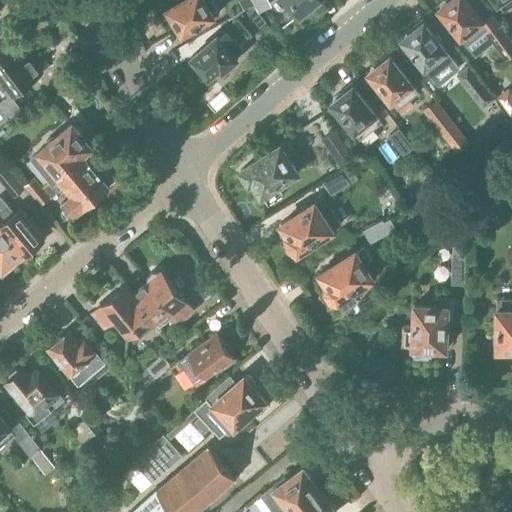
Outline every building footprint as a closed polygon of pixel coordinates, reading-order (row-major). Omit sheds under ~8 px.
[(180,0),(166,8),(181,34),(219,12),(211,0),(180,0)] [(238,0),(244,9),(253,4),(250,0),(238,0)] [(284,0),(299,17),(318,0),(284,0)] [(483,23),(465,0),(450,0),(439,8),(467,44),(487,29),(493,37),(492,38),(507,57),(511,52),(511,42),(492,16),(483,23)] [(511,0),(496,0),(504,11),(511,4),(511,0)] [(258,30),(250,21),(259,14),(254,7),(245,15),(242,12),(233,20),(249,38),(258,30)] [(403,38),(431,73),(451,57),(423,22),(403,38)] [(235,57),(234,56),(242,49),(225,29),(218,36),(216,34),(191,56),(197,63),(195,65),(199,74),(206,78),(219,67),(221,69),(235,57)] [(26,50),(21,54),(8,36),(0,41),(0,82),(8,94),(41,70),(26,50)] [(389,53),(368,70),(396,107),(418,90),(389,53)] [(482,107),(494,98),(468,64),(456,73),(482,107)] [(353,83),(331,100),(359,136),(381,119),(353,83)] [(63,92),(57,85),(47,93),(54,101),(63,92)] [(511,90),(510,87),(497,96),(511,117),(511,115),(511,90)] [(436,98),(423,108),(456,151),(469,141),(436,98)] [(0,101),(0,123),(12,114),(2,100),(0,101)] [(511,140),(511,131),(506,116),(472,144),(479,154),(511,140)] [(71,120),(30,153),(49,176),(78,150),(79,150),(89,142),(71,120)] [(388,135),(403,155),(414,146),(398,127),(388,135)] [(323,137),(337,158),(349,150),(335,128),(323,137)] [(298,151),(289,137),(240,169),(249,181),(252,179),(268,203),(283,193),(277,183),(298,169),(290,156),(298,151)] [(42,186),(40,184),(31,191),(41,204),(50,196),(51,197),(66,184),(71,190),(63,197),(72,208),(113,175),(102,162),(94,168),(79,150),(78,150),(49,176),(51,178),(42,186)] [(0,164),(0,178),(14,195),(24,186),(3,162),(0,164)] [(323,182),(331,194),(357,177),(350,165),(323,182)] [(436,173),(429,178),(429,185),(433,192),(444,183),(436,173)] [(34,176),(25,185),(31,191),(40,184),(34,176)] [(0,195),(0,223),(22,250),(43,233),(19,204),(13,209),(1,195),(0,195)] [(324,196),(279,226),(284,234),(283,234),(287,247),(297,255),(336,230),(334,226),(341,221),(324,196)] [(363,229),(370,242),(389,231),(388,229),(394,226),(390,218),(384,221),(382,219),(363,229)] [(22,250),(0,223),(0,265),(1,267),(22,250)] [(356,286),(373,275),(363,260),(372,254),(364,242),(316,272),(324,285),(323,290),(330,301),(338,302),(339,301),(343,306),(361,294),(356,286)] [(466,257),(453,257),(452,257),(452,283),(466,283),(466,257)] [(152,312),(150,313),(155,318),(169,306),(179,319),(193,307),(160,269),(159,271),(157,269),(151,269),(147,271),(148,279),(133,292),(152,312)] [(152,312),(133,292),(125,283),(113,293),(109,292),(105,296),(105,300),(93,310),(104,323),(114,315),(128,333),(150,313),(152,312)] [(412,302),(410,324),(403,324),(401,343),(408,344),(415,353),(428,353),(437,346),(446,346),(449,303),(446,303),(447,294),(433,293),(433,303),(412,302)] [(496,347),(511,347),(511,295),(497,295),(496,347)] [(48,345),(75,377),(79,382),(105,360),(86,337),(82,341),(70,327),(48,345)] [(239,354),(220,327),(215,330),(217,332),(205,340),(204,339),(181,355),(197,378),(224,359),(227,362),(239,354)] [(170,337),(173,341),(183,332),(180,328),(170,337)] [(134,377),(143,388),(170,365),(161,354),(134,377)] [(27,412),(34,421),(64,397),(38,365),(30,371),(25,365),(22,367),(16,366),(9,372),(11,376),(7,379),(31,408),(27,412)] [(200,415),(195,419),(205,431),(210,426),(214,431),(215,430),(220,436),(234,425),(253,409),(257,414),(270,403),(254,385),(256,383),(254,375),(245,373),(211,402),(207,397),(194,408),(195,408),(165,434),(163,432),(133,459),(152,481),(182,454),(169,439),(198,413),(200,415)] [(136,414),(153,435),(164,426),(146,405),(136,414)] [(15,416),(7,423),(0,414),(0,446),(14,435),(30,456),(31,455),(35,460),(29,464),(38,476),(44,471),(45,473),(55,466),(15,416)] [(91,415),(81,423),(100,448),(110,440),(91,415)] [(210,444),(129,511),(194,511),(237,476),(210,444)] [(274,509),(270,511),(288,511),(319,489),(312,479),(312,475),(308,469),(304,469),(302,466),(289,477),(287,474),(262,493),(274,509)] [(288,511),(334,511),(336,511),(335,510),(335,506),(331,500),(327,499),(319,489),(288,511)]
